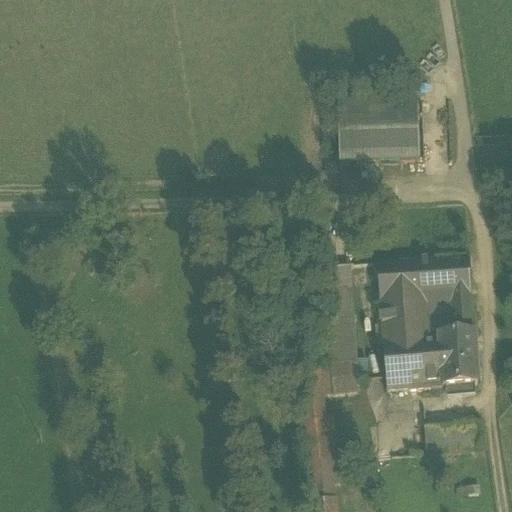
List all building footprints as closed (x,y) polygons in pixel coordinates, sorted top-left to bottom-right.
[(419,106),(338,107),(338,169),(420,168),(419,106)] [(450,301),(471,301),(469,261),(405,266),(408,304),(426,303),(450,301)] [(377,268),(380,306),(402,305),(408,304),(405,266),(377,268)] [(350,270),(320,272),(322,309),(352,306),(350,270)] [(450,301),(451,317),(472,315),(471,301),(450,301)] [(402,305),(405,344),(429,342),(426,303),(408,304),(402,305)] [(387,395),(409,394),(405,344),(402,305),(380,306),(387,395)] [(356,368),(352,306),(322,309),(327,369),(331,369),(356,368)] [(452,340),(439,341),(442,390),(477,388),(472,315),(451,317),(452,340)] [(409,394),(442,390),(439,341),(429,342),(405,344),(409,394)] [(358,395),(356,368),(331,369),(333,397),(358,395)] [(333,397),(331,369),(327,369),(327,373),(290,378),(297,429),(318,425),(323,425),(319,398),(333,397)] [(332,424),(323,425),(318,425),(297,429),(307,506),(333,503),(331,489),(340,487),(332,424)] [(425,431),(428,460),(482,454),(479,427),(425,431)] [(334,511),(333,503),(307,506),(307,511),(334,511)]
